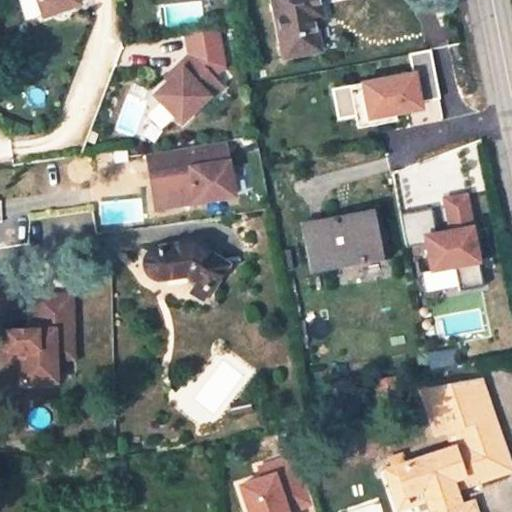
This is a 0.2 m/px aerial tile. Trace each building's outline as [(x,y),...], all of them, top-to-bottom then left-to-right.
[(80,0),(40,0),(46,16),(82,3),(80,0)] [(319,0),(273,0),(284,60),(322,51),(316,19),(323,18),(319,0)] [(435,52),(412,54),(414,74),(367,79),(371,120),(429,114),(427,102),(440,101),(435,52)] [(225,87),(194,54),(182,66),(185,69),(173,81),(158,95),(185,123),(212,97),(213,99),(225,87)] [(173,81),(185,69),(182,66),(170,77),(173,81)] [(360,84),(334,91),(341,117),(367,110),(360,84)] [(227,138),(153,151),(157,171),(152,172),(158,206),(237,192),(227,138)] [(432,272),(484,265),(474,192),(439,197),(441,209),(404,215),(409,245),(428,243),(432,272)] [(374,212),(310,224),(318,270),(384,257),(374,212)] [(219,286),(230,259),(194,245),(156,251),(152,253),(149,256),(147,260),(146,264),(146,267),(147,271),(149,275),(152,278),(155,280),(160,281),(191,276),(205,281),(219,286)] [(455,270),(426,275),(429,290),(458,284),(455,270)] [(214,299),(219,286),(205,281),(200,294),(214,299)] [(71,301),(35,302),(35,331),(36,340),(26,341),(26,337),(5,337),(6,356),(20,356),(20,370),(21,390),(56,388),(55,365),(73,365),(71,301)] [(35,331),(26,332),(26,337),(26,341),(36,340),(35,331)] [(20,356),(6,356),(6,370),(20,370),(20,356)] [(493,413),(481,381),(459,385),(472,420),(493,413)] [(464,443),(404,464),(401,455),(389,459),(391,468),(397,466),(407,492),(422,487),(427,499),(431,511),(475,511),(473,504),(461,507),(456,489),(469,485),(511,469),(511,466),(509,459),(499,432),(493,413),(472,420),(459,385),(423,391),(436,433),(458,427),(464,443)] [(249,401),(231,405),(234,415),(252,412),(249,401)] [(240,485),(248,511),(295,511),(313,507),(296,452),(258,464),(262,478),(240,485)] [(391,468),(385,470),(396,496),(407,492),(397,466),(391,468)] [(396,496),(400,508),(427,499),(422,487),(407,492),(396,496)]
